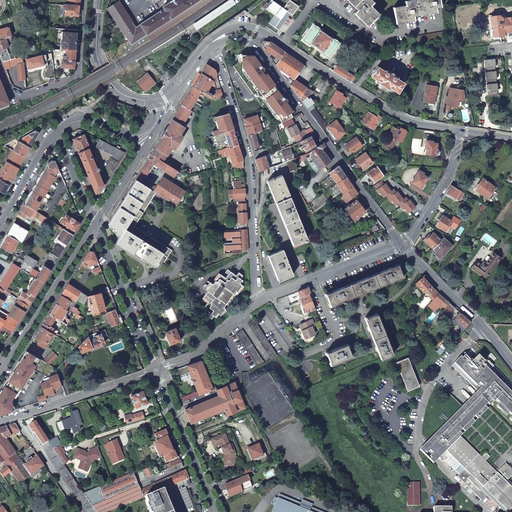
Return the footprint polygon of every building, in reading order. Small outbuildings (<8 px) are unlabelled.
[(191,6),(200,0),(173,0),(162,7),(164,9),(135,27),(134,25),(119,1),(107,9),(109,11),(131,46),(147,35),(181,13),(191,6)] [(181,13),(147,35),(150,39),(211,0),(200,0),(191,6),(181,13)] [(236,4),(233,0),(229,0),(193,25),(197,31),(199,30),(226,11),(236,4)] [(275,15),(269,23),(279,30),(285,22),(288,17),(290,14),(293,15),(299,7),(289,0),(284,8),(271,0),(269,4),(267,2),(264,5),(266,7),(265,8),(275,15)] [(348,0),(358,9),(354,13),(368,26),(380,14),(371,5),(374,2),(371,0),(348,0)] [(404,0),(406,4),(393,6),(396,24),(415,21),(414,16),(437,12),(437,7),(442,6),(440,0),(404,0)] [(62,5),(62,7),(65,7),(64,15),(78,16),(79,6),(73,5),(62,5)] [(511,16),(502,17),(502,19),(503,30),(503,31),(508,31),(509,34),(511,33),(511,16)] [(322,29),(314,24),(303,40),(311,45),(312,43),(324,51),(322,53),(330,59),(341,43),(333,37),(332,39),(320,31),(322,29)] [(10,34),(13,33),(11,27),(8,28),(0,30),(0,40),(11,37),(10,34)] [(61,46),(61,50),(63,50),(75,51),(77,30),(70,29),(70,32),(62,32),(62,41),(61,41),(60,46),(61,46)] [(415,37),(416,44),(447,38),(446,31),(415,37)] [(0,40),(0,55),(3,62),(11,59),(9,54),(6,48),(8,47),(6,43),(12,40),(11,37),(0,40)] [(277,46),(270,42),(264,41),(262,44),(265,50),(271,54),(279,60),(285,52),(277,46)] [(73,62),(75,62),(75,51),(63,50),(63,51),(66,52),(66,56),(64,56),(63,56),(63,57),(62,57),(62,67),(72,68),(73,62)] [(305,65),(285,52),(279,60),(277,62),(276,65),(278,69),(279,69),(284,62),(300,73),(305,65)] [(52,53),(26,59),(28,67),(33,66),(33,67),(45,64),(46,66),(48,65),(47,61),(52,59),(52,53)] [(264,109),(276,124),(293,117),(291,113),(294,111),(289,105),(288,105),(286,103),(287,102),(288,100),(286,99),(285,99),(279,90),(277,91),(270,82),(272,81),(267,74),(266,75),(264,71),(265,69),(263,68),(262,67),(253,55),(240,56),(240,63),(233,67),(264,109)] [(3,62),(5,69),(10,68),(10,67),(16,65),(17,69),(18,81),(24,80),(23,63),(22,57),(15,58),(11,59),(3,62)] [(495,67),(494,59),(483,60),(484,68),(485,68),(485,72),(484,72),(485,80),(486,80),(486,85),(485,84),(486,93),(487,93),(487,97),(497,96),(496,92),(497,92),(496,83),(495,80),(496,79),(495,71),(494,67),(495,67)] [(295,80),(300,73),(284,62),(279,69),(291,86),(295,80)] [(201,93),(208,97),(212,99),(212,100),(214,97),(206,92),(213,82),(217,76),(217,75),(215,70),(207,65),(192,89),(200,95),(201,93)] [(334,70),(351,81),(354,76),(337,65),(334,70)] [(377,67),(371,77),(380,82),(379,83),(388,89),(389,87),(397,92),(403,83),(392,76),(392,75),(390,73),(389,74),(377,67)] [(155,84),(148,73),(147,74),(137,81),(145,91),(155,84)] [(291,86),(301,99),(304,94),(307,89),(295,80),(291,86)] [(0,110),(10,106),(0,81),(0,110)] [(279,90),(272,81),(270,82),(277,91),(279,90)] [(213,82),(206,92),(214,97),(216,94),(217,91),(218,89),(217,84),(213,82)] [(426,85),(423,102),(429,103),(429,104),(429,105),(433,105),(434,105),(434,104),(437,87),(426,85)] [(464,91),(450,88),(447,106),(456,108),(457,99),(465,101),(464,91)] [(200,95),(192,89),(191,90),(192,91),(190,95),(188,95),(187,97),(188,98),(196,103),(198,99),(200,95)] [(217,91),(216,94),(217,99),(224,98),(222,90),(217,91)] [(346,96),(336,90),(329,101),(338,107),(346,96)] [(301,99),(310,112),(314,107),(304,94),(301,99)] [(184,102),(182,106),(191,111),(194,106),(196,103),(188,98),(186,102),(184,102)] [(182,106),(173,119),(183,125),(187,119),(192,111),(191,111),(182,106)] [(310,112),(322,129),(325,125),(327,124),(314,107),(310,112)] [(374,117),(368,112),(362,121),(373,128),(380,117),(376,114),(374,117)] [(229,114),(213,118),(214,122),(218,121),(218,122),(220,130),(221,133),(234,130),(229,114)] [(250,122),(251,125),(260,123),(257,115),(247,118),(248,122),(250,122)] [(292,118),(283,122),(285,127),(294,123),(292,118)] [(173,119),(155,147),(166,154),(168,155),(173,148),(176,150),(185,136),(182,134),(186,127),(183,125),(173,119)] [(334,120),(325,125),(336,138),(344,132),(334,120)] [(253,130),(254,134),(262,130),(260,123),(251,125),(249,126),(251,131),(253,130)] [(294,136),(297,143),(301,141),(309,137),(305,129),(301,131),(299,128),(298,128),(296,124),(288,128),(292,137),(294,136)] [(247,127),(246,127),(248,136),(254,134),(253,130),(251,131),(249,126),(247,127)] [(398,129),(393,127),(389,137),(390,137),(388,141),(385,140),(383,146),(387,148),(387,150),(389,151),(389,149),(391,150),(396,139),(400,141),(405,130),(399,127),(398,129)] [(32,144),(38,133),(36,130),(24,137),(22,140),(20,139),(19,141),(31,147),(32,144)] [(230,147),(239,144),(234,130),(221,133),(219,134),(220,137),(227,135),(230,147)] [(248,136),(253,151),(260,148),(256,135),(263,132),(262,130),(254,134),(248,136)] [(79,137),(73,139),(80,158),(88,175),(96,194),(100,193),(106,183),(105,182),(104,184),(103,183),(90,152),(92,151),(85,134),(79,137)] [(317,147),(311,136),(309,137),(301,141),(303,145),(301,146),(303,149),(304,148),(307,152),(317,147)] [(361,146),(354,136),(344,144),(351,154),(361,146)] [(117,148),(100,139),(96,146),(112,156),(117,148)] [(432,141),(425,140),(424,148),(427,148),(426,153),(438,155),(439,155),(439,154),(440,153),(440,151),(439,150),(438,149),(435,149),(436,144),(431,143),(432,141)] [(31,147),(19,141),(14,150),(25,157),(31,147)] [(320,171),(325,167),(331,163),(322,149),(326,147),(323,143),(309,153),(305,155),(296,158),(298,163),(311,159),(320,171)] [(230,152),(234,164),(236,163),(244,160),(239,144),(230,147),(223,150),(224,154),(230,152)] [(256,159),(259,171),(286,162),(294,159),(296,158),(295,155),(291,146),(283,149),(271,154),(269,154),(272,161),(268,162),(266,155),(256,159)] [(155,147),(151,154),(162,161),(166,154),(155,147)] [(126,153),(118,149),(106,167),(113,172),(126,153)] [(14,150),(13,150),(0,172),(0,178),(9,184),(25,157),(14,150)] [(373,162),(365,152),(355,159),(363,170),(373,162)] [(151,154),(135,179),(138,181),(142,184),(145,178),(154,165),(175,178),(179,171),(174,168),(162,161),(151,154)] [(290,173),(298,171),(294,159),(286,162),(290,173)] [(328,171),(337,165),(334,160),(331,163),(325,167),(328,171)] [(46,172),(54,176),(55,174),(56,174),(59,173),(55,161),(52,162),(51,162),(48,164),(49,167),(46,172)] [(384,175),(377,165),(366,174),(373,184),(384,175)] [(347,178),(339,166),(329,173),(337,184),(347,178)] [(429,175),(419,169),(411,182),(424,190),(428,183),(426,181),(429,175)] [(44,171),(40,177),(52,184),(54,180),(53,179),(55,177),(54,176),(46,172),(44,171)] [(290,198),(292,197),(283,176),(268,182),(277,203),(290,198)] [(40,177),(36,184),(47,190),(49,187),(50,187),(52,184),(40,177)] [(0,186),(6,190),(9,184),(0,178),(0,186)] [(347,178),(337,184),(336,185),(343,194),(353,187),(347,178)] [(155,193),(175,206),(184,193),(162,179),(154,192),(155,193)] [(489,199),(497,189),(484,179),(476,190),(489,199)] [(155,193),(154,192),(146,186),(142,184),(138,181),(132,190),(124,202),(116,216),(110,225),(114,228),(113,229),(118,232),(117,234),(121,237),(117,241),(119,243),(135,253),(154,265),(159,259),(164,262),(172,250),(159,242),(143,232),(136,228),(134,227),(137,222),(155,193)] [(234,182),(234,189),(234,197),(235,197),(246,196),(245,189),(240,189),(240,184),(240,181),(234,182)] [(383,184),(381,181),(375,186),(378,189),(377,190),(380,193),(383,197),(386,195),(388,199),(390,197),(392,201),(396,205),(398,203),(401,206),(402,205),(405,209),(408,213),(415,207),(410,200),(409,201),(408,200),(406,197),(403,199),(398,192),(396,193),(396,192),(393,189),(391,191),(385,184),(384,185),(383,184)] [(36,184),(33,190),(44,197),(46,193),(45,193),(47,190),(36,184)] [(452,186),(447,194),(451,196),(450,197),(454,200),(455,199),(460,201),(465,194),(452,186)] [(358,194),(353,187),(343,194),(343,195),(341,197),(345,203),(358,194)] [(33,190),(29,197),(40,203),(41,201),(42,201),(44,197),(33,190)] [(29,197),(25,204),(36,211),(39,207),(38,206),(40,203),(29,197)] [(277,203),(276,204),(279,211),(290,240),(293,246),(308,240),(299,218),(290,198),(277,203)] [(365,212),(356,200),(345,209),(357,224),(359,224),(361,222),(362,220),(359,217),(365,212)] [(247,223),(246,203),(238,203),(239,223),(247,223)] [(25,204),(21,211),(19,214),(24,217),(25,216),(26,214),(30,217),(31,216),(34,218),(35,217),(38,212),(36,211),(25,204)] [(75,232),(80,223),(66,214),(61,223),(75,232)] [(437,226),(447,232),(453,221),(443,216),(437,226)] [(16,223),(9,235),(18,240),(21,242),(28,231),(16,223)] [(73,235),(60,226),(58,229),(62,231),(57,239),(66,246),(73,235)] [(363,237),(369,235),(366,228),(360,230),(363,237)] [(247,230),(223,231),(224,254),(241,253),(248,250),(247,230)] [(433,249),(441,241),(432,232),(423,240),(433,249)] [(9,235),(7,234),(0,246),(11,253),(18,240),(9,235)] [(452,247),(443,238),(441,241),(433,249),(442,258),(452,247)] [(57,245),(52,254),(59,258),(64,249),(57,245)] [(294,276),(283,250),(269,256),(279,282),(294,276)] [(89,251),(83,261),(87,264),(90,266),(98,262),(94,252),(89,251)] [(476,261),(471,269),(486,280),(501,259),(494,253),(486,264),(483,262),(481,265),(476,261)] [(40,267),(37,271),(33,269),(38,261),(27,255),(24,261),(19,268),(31,275),(36,279),(43,283),(51,270),(44,265),(42,268),(40,267)] [(0,288),(5,291),(19,268),(13,264),(2,282),(0,280),(0,274),(2,271),(0,270),(0,288)] [(404,277),(399,265),(326,293),(331,306),(404,277)] [(28,306),(43,283),(36,279),(27,294),(21,290),(31,275),(19,268),(5,291),(8,293),(18,299),(28,306)] [(207,316),(211,319),(213,316),(216,318),(218,315),(220,316),(221,314),(225,308),(223,307),(229,299),(236,291),(237,292),(242,285),(240,284),(243,281),(240,279),(243,276),(238,273),(236,276),(227,270),(223,276),(220,274),(212,284),(209,282),(207,285),(205,284),(202,287),(207,291),(202,298),(208,302),(203,309),(209,313),(207,316)] [(434,299),(439,294),(433,288),(423,276),(415,283),(423,292),(426,290),(430,294),(429,295),(430,297),(433,301),(434,299)] [(69,283),(63,293),(75,301),(77,297),(90,305),(90,298),(88,294),(69,283)] [(111,293),(108,286),(102,289),(104,295),(111,293)] [(310,293),(308,288),(298,292),(307,313),(315,309),(309,293),(310,293)] [(68,309),(89,322),(89,318),(79,311),(80,310),(72,305),(75,301),(63,293),(56,304),(67,311),(68,309)] [(102,293),(91,296),(95,311),(89,312),(89,315),(95,314),(95,316),(101,314),(101,312),(100,310),(106,309),(102,293)] [(298,300),(295,293),(288,296),(291,303),(298,300)] [(449,303),(439,294),(434,299),(433,301),(429,305),(431,308),(435,311),(439,306),(443,310),(446,306),(449,303)] [(18,321),(28,306),(18,299),(8,315),(18,321)] [(64,324),(66,326),(70,319),(65,316),(67,311),(56,304),(49,314),(61,321),(64,324)] [(451,310),(446,306),(443,310),(433,321),(438,325),(451,310)] [(113,326),(123,322),(117,308),(107,312),(113,326)] [(12,331),(18,321),(8,315),(0,310),(0,326),(2,324),(12,331)] [(468,324),(471,322),(460,312),(455,317),(457,319),(455,322),(459,326),(461,323),(466,327),(468,324)] [(380,358),(392,353),(377,313),(364,318),(380,358)] [(49,314),(41,326),(51,332),(53,328),(51,326),(54,321),(60,325),(60,327),(62,328),(64,324),(61,321),(49,314)] [(254,319),(253,321),(249,324),(271,359),(277,355),(254,319)] [(315,325),(312,319),(307,321),(306,321),(301,324),(304,330),(302,331),(305,339),(315,335),(312,327),(315,325)] [(45,345),(53,334),(51,332),(41,326),(34,338),(45,345)] [(176,328),(165,332),(171,345),(181,341),(176,328)] [(243,329),(237,334),(258,366),(264,362),(243,329)] [(88,336),(83,341),(78,346),(81,353),(105,343),(100,331),(88,336)] [(352,355),(347,343),(326,351),(331,363),(352,355)] [(39,359),(26,351),(17,365),(20,366),(18,369),(16,368),(0,392),(0,393),(1,394),(0,397),(0,400),(0,402),(0,401),(0,414),(11,411),(10,408),(13,407),(11,401),(10,399),(11,396),(13,397),(15,398),(39,359)] [(460,357),(452,365),(478,391),(479,392),(476,395),(476,394),(466,404),(473,411),(444,440),(442,441),(441,442),(440,443),(440,444),(440,445),(444,450),(447,447),(449,448),(446,451),(465,470),(458,478),(482,502),(487,496),(503,511),(511,511),(511,485),(508,482),(511,478),(511,468),(508,464),(497,474),(486,463),(491,458),(487,454),(482,459),(460,437),(463,434),(460,431),(485,406),(488,403),(490,405),(497,400),(500,403),(497,406),(507,416),(510,413),(511,415),(510,419),(511,420),(511,389),(504,385),(489,370),(494,366),(488,360),(484,365),(483,364),(484,362),(477,356),(471,362),(465,355),(462,358),(460,357)] [(419,387),(407,356),(395,361),(408,392),(419,387)] [(201,360),(187,365),(199,394),(212,389),(201,360)] [(106,383),(121,378),(119,373),(104,378),(106,383)] [(49,378),(50,381),(54,392),(58,390),(58,389),(57,388),(59,387),(63,386),(61,382),(61,381),(58,374),(49,378)] [(71,394),(65,380),(63,381),(61,382),(63,386),(66,396),(71,394)] [(50,381),(41,384),(45,396),(48,395),(50,394),(51,395),(51,396),(55,395),(54,392),(50,381)] [(218,395),(185,409),(191,423),(224,410),(227,415),(245,407),(234,382),(216,390),(218,395)] [(147,403),(142,391),(131,396),(136,408),(147,403)] [(433,464),(446,451),(449,448),(447,447),(444,450),(440,445),(440,444),(440,443),(441,442),(442,441),(444,440),(473,411),(466,404),(476,394),(476,395),(479,392),(478,391),(419,450),(433,464)] [(460,431),(463,434),(488,409),(485,406),(460,431)] [(77,426),(81,425),(76,412),(69,414),(71,419),(56,423),(59,432),(71,428),(73,433),(79,431),(77,426)] [(130,416),(133,422),(139,420),(143,418),(141,413),(130,416)] [(48,442),(35,422),(28,426),(33,433),(34,432),(43,445),(48,442)] [(21,431),(15,423),(10,425),(16,435),(19,433),(21,431)] [(166,425),(156,429),(158,434),(165,431),(168,430),(166,425)] [(20,484),(44,465),(38,456),(25,466),(5,439),(10,437),(6,426),(0,428),(0,456),(11,472),(20,484)] [(168,438),(165,431),(158,434),(154,435),(156,440),(155,441),(155,442),(152,444),(158,458),(161,457),(161,458),(162,458),(164,459),(165,463),(177,458),(174,451),(172,452),(167,439),(168,438)] [(225,434),(211,439),(214,447),(220,444),(221,448),(224,454),(224,455),(224,461),(234,462),(236,462),(236,457),(235,457),(235,454),(234,450),(232,450),(229,445),(227,439),(225,434)] [(53,448),(60,446),(55,438),(49,443),(53,448)] [(110,453),(108,454),(112,463),(122,460),(118,450),(120,449),(116,439),(107,443),(110,453)] [(42,446),(86,511),(95,511),(91,506),(83,493),(61,461),(58,457),(53,448),(49,443),(48,442),(43,445),(42,446)] [(250,448),(247,449),(251,460),(253,460),(263,456),(260,449),(258,444),(250,448)] [(66,453),(62,445),(60,446),(53,448),(58,457),(61,461),(63,464),(68,461),(69,459),(65,454),(66,453)] [(91,462),(101,458),(97,447),(89,451),(87,453),(88,454),(85,456),(84,455),(85,452),(81,450),(76,459),(80,461),(79,463),(81,464),(79,469),(86,472),(91,462)] [(263,448),(260,449),(263,456),(253,460),(254,462),(267,457),(263,448)] [(0,472),(4,478),(11,472),(0,456),(0,472)] [(182,464),(180,460),(166,466),(167,470),(182,464)] [(147,478),(153,475),(150,468),(144,470),(147,478)] [(245,470),(231,476),(232,480),(247,473),(245,470)] [(188,479),(185,471),(177,474),(178,477),(170,480),(168,481),(170,487),(183,481),(188,479)] [(83,493),(91,506),(139,486),(133,473),(111,482),(83,493)] [(252,487),(247,475),(225,485),(230,496),(252,487)] [(167,478),(154,484),(158,492),(163,490),(170,487),(168,481),(167,478)] [(57,496),(63,492),(56,483),(49,488),(57,496)] [(140,489),(144,498),(145,498),(158,492),(154,484),(140,489)] [(420,507),(419,484),(406,484),(407,507),(420,507)] [(91,506),(95,511),(111,511),(144,498),(140,489),(139,486),(91,506)] [(172,511),(163,490),(158,492),(145,498),(148,503),(146,504),(149,511),(172,511)] [(278,500),(272,511),(323,511),(312,507),(311,505),(308,504),(304,502),(302,502),(302,503),(281,494),(278,499),(280,499),(279,501),(278,500)] [(459,511),(470,501),(468,499),(457,510),(449,511),(449,508),(433,508),(433,511),(459,511)]
